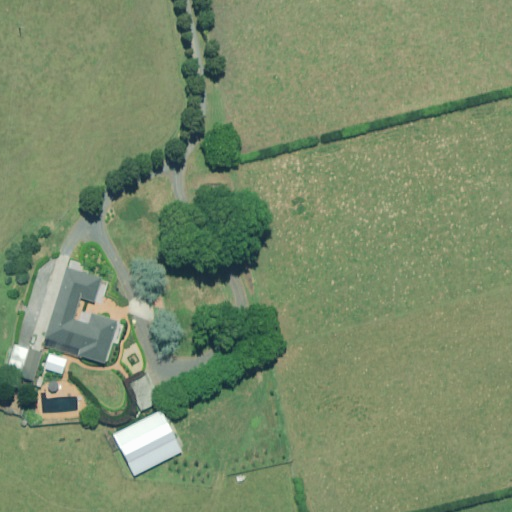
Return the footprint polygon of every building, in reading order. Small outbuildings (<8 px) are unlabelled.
[(45,254),(16,345),(39,351),(60,279),(63,280),(70,256),(46,249),(45,254)] [(61,281),(43,345),(105,363),(117,321),(93,314),(90,323),(76,319),(82,298),(95,301),(102,277),(68,268),(64,282),(61,281)] [(39,351),(16,345),(8,373),(35,381),(43,352),(39,351)] [(0,386),(0,410),(13,415),(21,394),(0,386)] [(183,452),(163,411),(116,435),(136,475),(183,452)]
